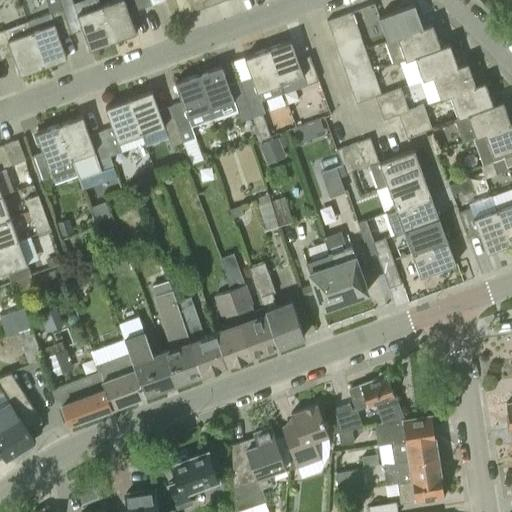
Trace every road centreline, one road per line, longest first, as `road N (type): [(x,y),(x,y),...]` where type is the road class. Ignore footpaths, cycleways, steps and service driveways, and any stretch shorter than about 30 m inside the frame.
road 1 (unclassified): [(0,491),(89,439),(450,308)]
road 2 (unclassified): [(309,0),(0,114)]
road 3 (unclassified): [(485,511),(450,308)]
